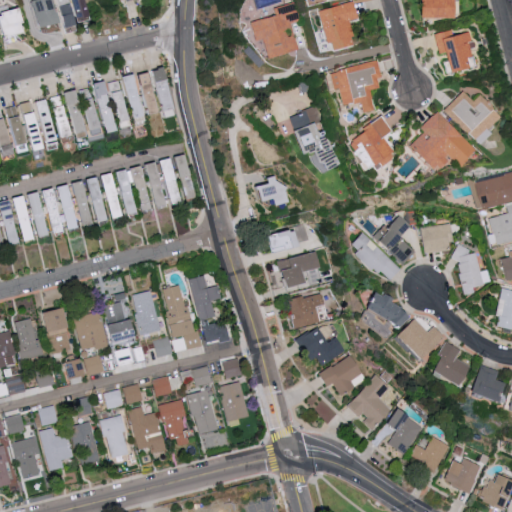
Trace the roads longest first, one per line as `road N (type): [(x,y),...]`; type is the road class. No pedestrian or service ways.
road 1 (tertiary): [(290,462),(197,132),(187,33)]
road 2 (residential): [(0,292),(225,235)]
road 3 (secondary): [(76,511),(290,462)]
road 4 (residential): [(0,81),(187,33)]
road 5 (secondary): [(413,511),(345,472),(290,462)]
